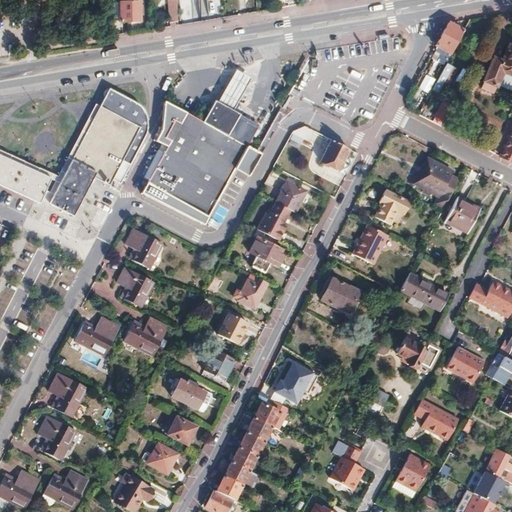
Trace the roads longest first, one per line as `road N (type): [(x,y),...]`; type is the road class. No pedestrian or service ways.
road 1 (residential): [(183,511),(367,153),(365,143)]
road 2 (unclassified): [(365,143),(300,114),(283,128),(223,235),(194,238),(122,201),(95,254)]
road 3 (primary): [(192,54),(425,15)]
road 4 (primary): [(422,2),(189,40)]
road 5 (residential): [(0,435),(95,254)]
road 6 (unclassified): [(451,338),(448,321),(511,200)]
road 7 (residential): [(387,113),(511,176)]
road 8 (primary): [(0,87),(136,65)]
road 9 (primary): [(133,51),(0,73)]
